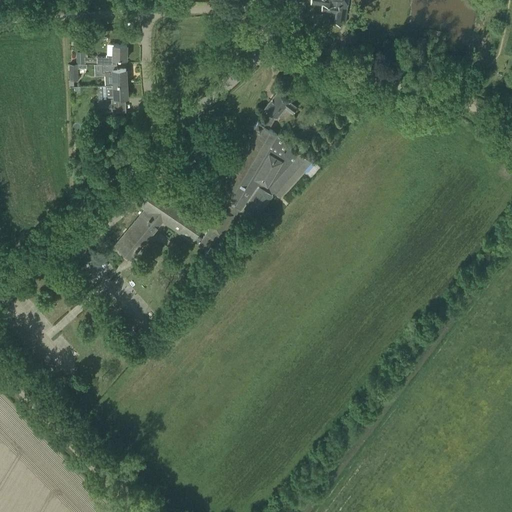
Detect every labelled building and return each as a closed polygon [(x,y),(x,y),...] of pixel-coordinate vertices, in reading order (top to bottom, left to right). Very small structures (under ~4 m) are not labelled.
[(345,14),(347,0),(310,0),(322,2),(321,9),(336,11),(335,23),(344,24),(345,14)] [(116,63),(117,59),(126,59),(127,44),(113,44),(110,44),(110,50),(114,50),(114,55),(106,55),(106,57),(97,57),(97,63),(109,63),(109,64),(116,63)] [(77,64),(84,64),(84,57),(87,57),(87,51),(76,52),(77,64)] [(109,64),(102,64),(96,65),(96,68),(97,72),(102,72),(106,72),(107,84),(114,84),(127,83),(126,68),(116,69),(116,63),(109,64)] [(77,64),(69,64),(70,80),(77,80),(77,64)] [(423,75),(433,78),(435,71),(425,68),(423,75)] [(106,101),(97,102),(97,111),(112,110),(112,112),(119,111),(118,98),(127,98),(127,83),(114,84),(107,84),(105,84),(105,85),(106,101)] [(264,119),(269,122),(268,124),(270,125),(275,116),(276,116),(285,106),(293,112),(297,107),(289,101),(289,100),(277,91),(265,108),(269,111),(264,119)] [(367,102),(360,98),(350,114),(355,117),(358,112),(360,113),(367,102)] [(264,119),(261,123),(258,121),(253,127),(256,129),(235,164),(232,162),(227,171),(230,173),(217,196),(227,202),(223,207),(221,206),(220,206),(221,206),(208,225),(208,224),(207,225),(210,227),(201,239),(195,235),(204,221),(155,187),(142,206),(146,208),(117,244),(116,244),(131,257),(163,219),(199,244),(207,250),(205,252),(213,258),(218,251),(215,249),(238,215),(248,223),(252,218),(254,219),(272,194),(271,193),(274,190),(280,195),(311,160),(301,151),(299,153),(278,134),(268,128),(270,125),(268,124),(269,122),(264,119)] [(147,342),(142,337),(137,341),(142,347),(147,342)]
